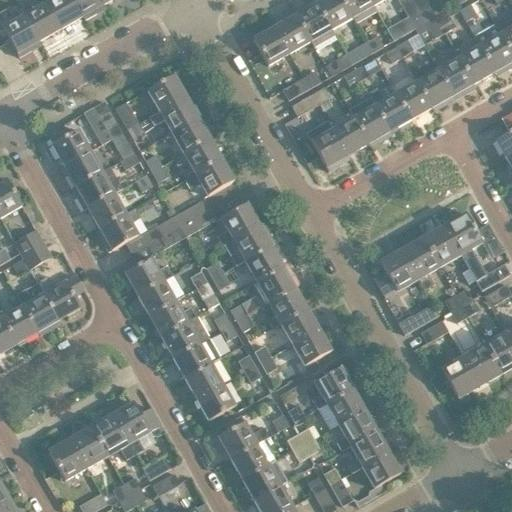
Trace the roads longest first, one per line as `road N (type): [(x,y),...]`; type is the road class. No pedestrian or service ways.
road 1 (residential): [(453,474),(308,214)]
road 2 (residential): [(308,214),(191,10)]
road 3 (residential): [(114,323),(1,118)]
road 4 (residential): [(1,118),(191,10)]
road 5 (residential): [(224,511),(114,323)]
road 6 (residential): [(308,214),(448,135)]
road 7 (residential): [(0,390),(114,323)]
road 8 (residential): [(511,248),(448,135)]
